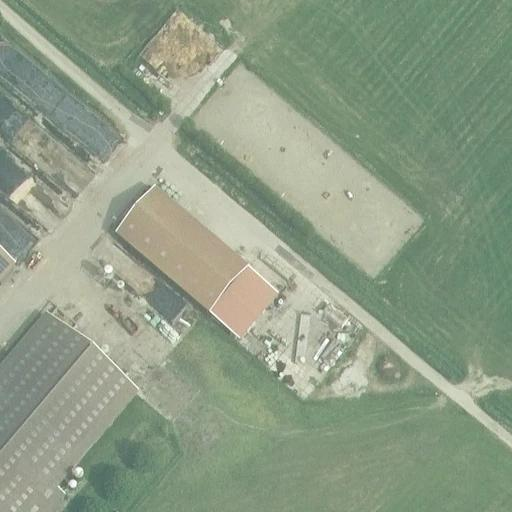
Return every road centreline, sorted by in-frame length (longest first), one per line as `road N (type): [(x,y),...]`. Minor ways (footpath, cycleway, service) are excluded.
road 1 (track): [(511,441),(0,11)]
road 2 (track): [(157,139),(252,29),(259,0)]
